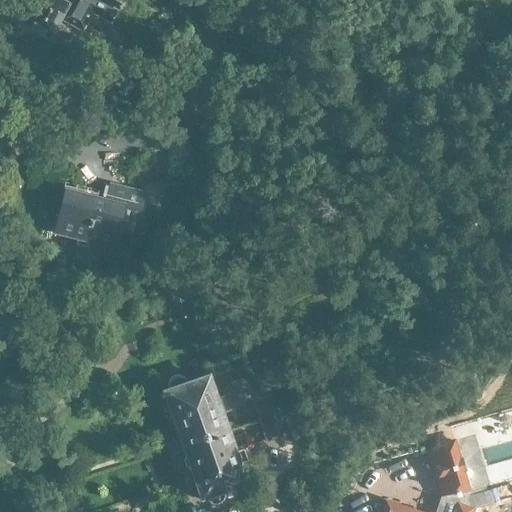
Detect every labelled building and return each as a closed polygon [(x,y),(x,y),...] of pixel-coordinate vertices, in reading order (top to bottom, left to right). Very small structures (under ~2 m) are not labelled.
[(35,0),(24,22),(51,37),(61,18),(82,29),(98,0),(69,0),(68,3),(62,0),(35,0)] [(163,110),(197,121),(209,86),(174,73),(163,110)] [(123,212),(141,216),(148,191),(109,181),(104,196),(64,185),(52,232),(114,248),(123,212)] [(48,261),(52,269),(60,271),(66,264),(63,255),(54,253),(48,261)] [(194,298),(184,270),(164,277),(174,305),(194,298)] [(165,387),(179,427),(224,413),(223,411),(253,401),(253,402),(270,396),(272,395),(271,394),(266,395),(264,391),(263,389),(259,385),(256,382),(251,380),(248,379),(242,378),(237,379),(234,379),(230,381),(227,384),(225,386),(224,389),(223,394),(218,395),(209,371),(165,387)] [(270,396),(253,402),(254,403),(255,403),(267,438),(296,428),(285,396),(271,399),(270,396)] [(224,413),(179,427),(203,494),(204,494),(205,498),(208,501),(212,503),(217,503),(221,502),(224,498),(225,495),(225,491),(224,487),(243,481),(237,463),(247,460),(243,448),(237,450),(224,413)] [(425,448),(439,496),(450,493),(451,494),(469,488),(463,470),(465,470),(461,456),(460,456),(454,438),(432,444),(432,442),(428,443),(429,447),(425,448)] [(424,511),(384,498),(379,511),(424,511)]
